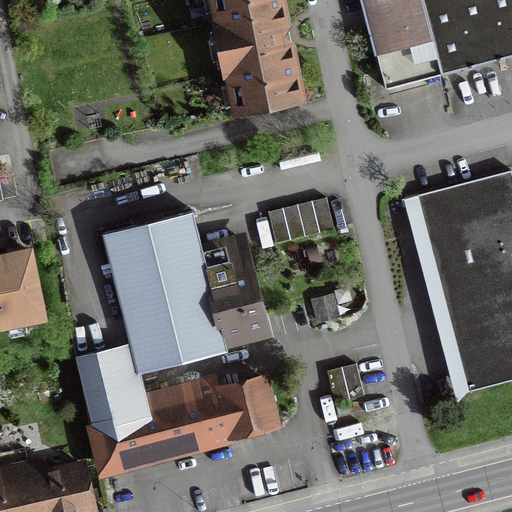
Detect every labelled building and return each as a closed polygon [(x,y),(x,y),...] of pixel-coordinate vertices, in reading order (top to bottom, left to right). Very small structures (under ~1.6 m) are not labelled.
[(277,27),(284,26),(278,0),(212,0),(218,25),(215,25),(225,75),(228,74),(236,113),(297,100),(293,80),(295,80),(289,47),(281,49),(277,27)] [(360,0),(384,90),(440,75),(420,0),(360,0)] [(511,0),(420,0),(440,75),(511,55),(511,0)] [(511,380),(511,179),(510,172),(415,196),(466,393),(511,380)] [(332,230),(332,229),(325,199),(266,213),(274,244),(332,230)] [(191,212),(101,235),(122,317),(69,330),(88,425),(133,414),(130,400),(134,397),(157,390),(156,390),(144,393),(139,372),(226,351),(222,334),(201,253),(191,212)] [(231,340),(264,331),(242,242),(201,253),(222,334),(229,333),(231,340)] [(0,322),(40,315),(27,252),(0,256),(0,322)] [(318,323),(336,318),(332,302),(313,306),(318,323)] [(333,404),(362,396),(354,365),(325,372),(333,404)] [(98,466),(275,421),(265,382),(200,399),(195,381),(157,390),(134,397),(130,400),(133,414),(88,425),(98,466)] [(45,476),(41,461),(0,469),(0,511),(82,511),(92,510),(82,468),(45,476)]
